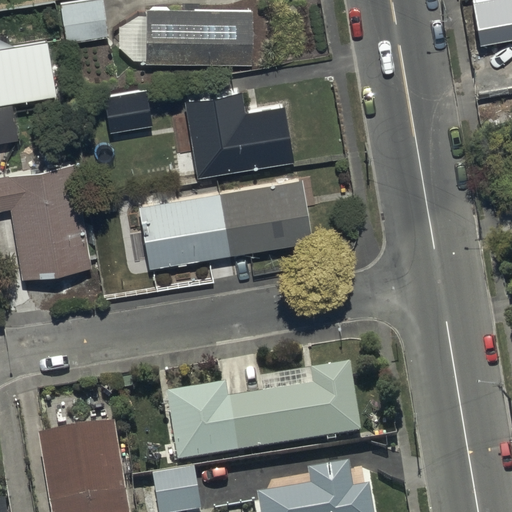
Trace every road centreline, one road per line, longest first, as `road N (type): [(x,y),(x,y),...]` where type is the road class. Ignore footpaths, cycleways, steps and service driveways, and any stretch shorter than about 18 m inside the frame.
road 1 (residential): [(438,280),(0,354)]
road 2 (tertiary): [(391,0),(438,280)]
road 3 (tertiary): [(438,280),(477,511)]
